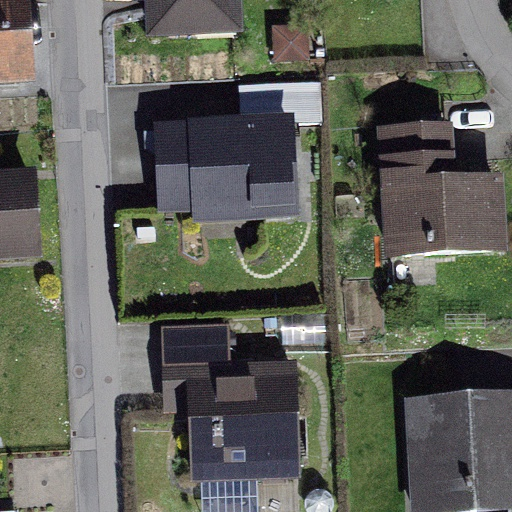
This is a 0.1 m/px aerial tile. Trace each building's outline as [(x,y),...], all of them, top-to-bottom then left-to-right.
[(0,0),(0,95),(29,94),(24,0),(0,0)] [(145,0),(147,33),(240,30),(239,0),(145,0)] [(308,31),(275,32),(276,63),(308,62),(308,31)] [(195,221),(300,215),(295,127),(191,132),(195,221)] [(400,261),(497,258),(494,178),(455,179),(454,137),(386,139),(387,176),(371,177),(373,243),(400,243),(400,261)] [(0,196),(0,271),(46,269),(42,194),(0,196)] [(192,373),(193,474),(291,472),(289,372),(192,373)] [(511,400),(400,404),(404,501),(511,497),(511,400)]
